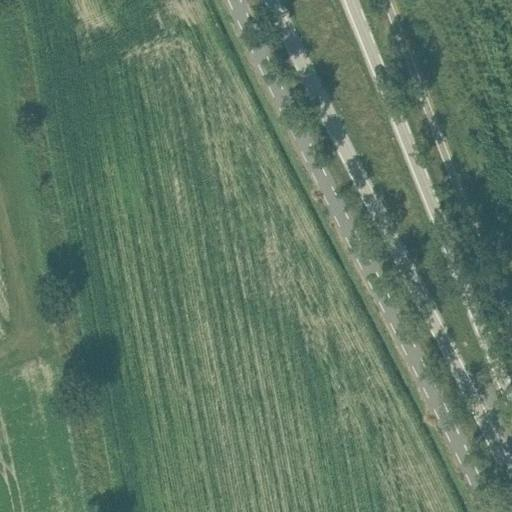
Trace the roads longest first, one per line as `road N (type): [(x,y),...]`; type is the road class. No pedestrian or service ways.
road 1 (unclassified): [(492,511),(238,0)]
road 2 (primary): [(272,0),(511,476)]
road 3 (primary): [(511,402),(350,0)]
